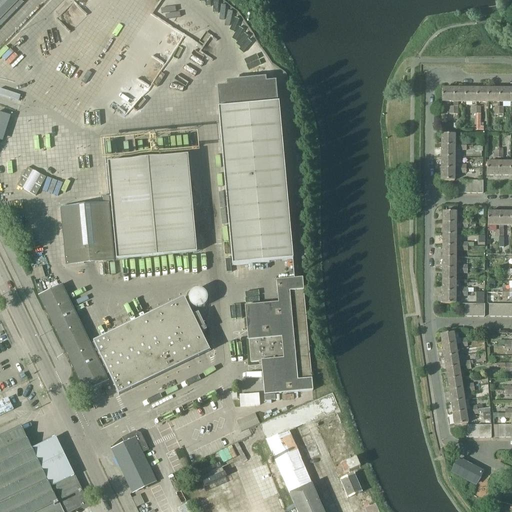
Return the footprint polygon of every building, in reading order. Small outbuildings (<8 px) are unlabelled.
[(0,0),(0,27),(24,3),(21,0),(0,0)] [(233,266),(293,261),(279,104),(277,104),(277,103),(275,82),(217,87),(219,108),(220,109),(218,109),(233,266)] [(0,89),(0,95),(18,102),(20,96),(17,95),(0,89)] [(442,89),(442,102),(453,103),(454,103),(454,89),(442,89)] [(453,114),(453,119),(458,119),(458,103),(465,103),(465,89),(454,89),(454,103),(454,107),(453,114)] [(465,89),(465,103),(476,103),(476,89),(465,89)] [(476,89),(476,103),(488,103),(488,89),(476,89)] [(488,89),(488,103),(499,103),(499,89),(488,89)] [(499,89),(499,103),(511,103),(511,90),(499,89)] [(441,135),(441,147),(455,147),(455,135),(441,135)] [(441,147),(441,158),(454,158),(455,151),(459,151),(459,147),(455,147),(441,147)] [(197,253),(191,192),(188,156),(107,163),(116,260),(197,253)] [(441,158),(441,169),(454,170),(454,158),(441,158)] [(487,163),(487,176),(494,176),(497,176),(499,176),(499,163),(487,163)] [(499,163),(499,176),(501,176),(503,176),(510,176),(510,163),(499,163)] [(17,186),(35,196),(46,178),(28,168),(17,186)] [(441,169),(441,181),(454,181),(454,170),(441,169)] [(108,203),(60,208),(66,266),(114,261),(108,203)] [(443,212),(443,224),(456,224),(456,212),(443,212)] [(488,213),(488,226),(499,226),(499,213),(488,213)] [(499,238),(499,248),(504,248),(504,226),(511,226),(511,213),(499,213),(499,226),(499,231),(499,238)] [(443,224),(443,235),(456,235),(456,228),(460,228),(460,229),(468,229),(468,224),(460,224),(456,224),(443,224)] [(443,235),(442,247),(468,247),(468,243),(456,243),(456,235),(443,235)] [(442,247),(442,258),(456,258),(456,251),(468,251),(468,247),(442,247)] [(442,258),(442,270),(456,270),(456,258),(442,258)] [(34,269),(37,280),(46,277),(42,266),(34,269)] [(442,270),(442,281),(456,281),(456,274),(467,274),(467,270),(460,270),(456,270),(442,270)] [(279,303),(245,306),(248,340),(249,340),(251,363),(261,362),(264,396),(313,391),(302,278),(276,281),(279,303)] [(442,281),(442,292),(467,293),(473,293),(473,288),(456,288),(456,281),(442,281)] [(40,284),(35,285),(39,297),(85,392),(86,392),(107,381),(62,286),(44,295),(40,284)] [(442,292),(442,304),(455,304),(456,297),(467,297),(467,293),(442,292)] [(177,366),(209,351),(200,333),(206,330),(198,313),(197,314),(192,316),(183,299),(178,301),(93,342),(119,395),(177,366)] [(454,333),(440,335),(442,347),(455,345),(459,344),(467,343),(466,338),(455,340),(454,333)] [(455,345),(442,347),(444,358),(457,356),(455,345)] [(457,356),(444,358),(446,369),(459,367),(463,367),(463,362),(458,363),(457,356)] [(459,367),(446,369),(447,381),(461,378),(459,367)] [(461,378),(447,381),(449,392),(462,390),(461,378)] [(462,390),(449,392),(451,403),(464,401),(463,394),(462,390)] [(7,398),(0,401),(0,415),(13,410),(7,398)] [(464,401),(451,403),(453,414),(466,412),(464,401)] [(466,412),(453,414),(454,426),(468,424),(467,416),(478,414),(478,415),(482,414),(490,413),(490,412),(490,409),(466,412)] [(255,414),(237,422),(237,423),(241,433),(249,429),(260,425),(255,415),(255,414)] [(21,426),(0,435),(0,511),(72,511),(82,507),(84,510),(89,507),(74,475),(51,487),(34,454),(32,449),(21,426)] [(289,431),(266,441),(273,457),(275,462),(286,488),(289,494),(312,484),(301,459),(289,431)] [(156,482),(142,453),(149,450),(141,434),(135,432),(122,438),(124,444),(111,450),(132,494),(156,482)] [(49,439),(34,446),(52,484),(75,473),(73,469),(57,435),(49,439)] [(356,458),(340,465),(344,474),(360,467),(356,458)] [(482,473),(458,460),(452,472),(476,484),(482,473)] [(354,474),(339,480),(348,499),(362,493),(354,474)] [(289,494),(296,511),(323,511),(312,484),(289,494)]
